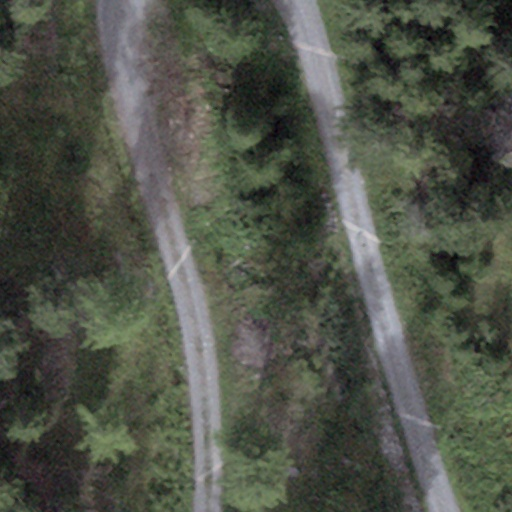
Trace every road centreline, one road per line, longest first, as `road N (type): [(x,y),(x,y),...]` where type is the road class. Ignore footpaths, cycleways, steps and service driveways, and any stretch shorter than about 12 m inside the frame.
road 1 (track): [(440,511),(293,0)]
road 2 (track): [(171,511),(166,247),(115,0)]
